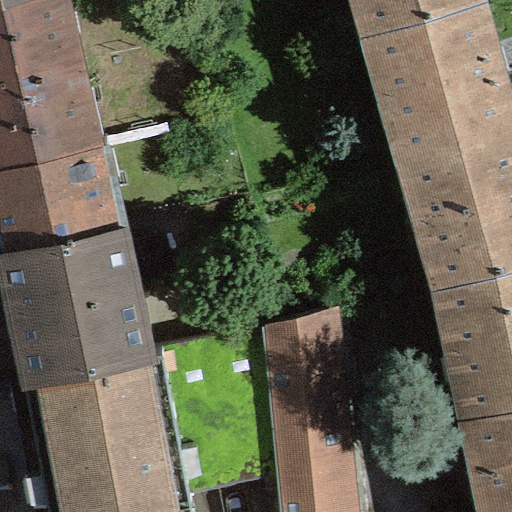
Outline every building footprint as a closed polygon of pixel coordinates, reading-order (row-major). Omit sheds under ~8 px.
[(0,0),(0,157),(86,138),(75,89),(90,86),(89,85),(77,29),(77,28),(62,31),(55,0),(0,0)] [(364,0),(372,23),(454,0),(364,0)] [(498,45),(493,47),(479,0),(454,0),(372,23),(407,150),(511,120),(511,115),(498,66),(504,65),(501,55),(498,45)] [(511,120),(407,150),(443,276),(511,258),(511,120)] [(0,157),(0,242),(107,220),(112,219),(101,169),(95,171),(88,138),(86,138),(0,157)] [(21,336),(17,337),(24,371),(134,348),(126,314),(143,311),(130,250),(113,254),(107,220),(0,242),(0,252),(5,278),(8,277),(12,296),(21,336)] [(511,258),(443,276),(470,409),(511,400),(511,258)] [(264,322),(277,457),(282,511),(350,511),(334,345),(339,344),(335,312),(330,312),(330,305),(264,322)] [(277,457),(264,322),(134,348),(24,371),(36,430),(51,511),(191,511),(195,511),(188,473),(277,457)] [(491,511),(511,511),(511,400),(470,409),(491,511)]
